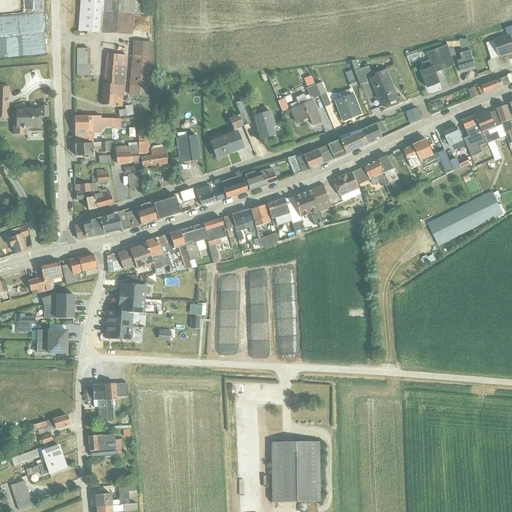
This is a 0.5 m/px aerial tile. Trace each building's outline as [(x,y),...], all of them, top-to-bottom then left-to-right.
[(0,34),(47,32),(45,0),(6,0),(7,13),(0,13),(0,34)] [(80,0),(79,31),(132,35),(134,15),(134,14),(143,15),(144,0),(80,0)] [(46,31),(27,34),(29,48),(48,46),(46,31)] [(494,41),(499,56),(499,57),(511,52),(511,40),(510,35),(494,40),(494,41)] [(460,71),(476,67),(467,39),(458,39),(462,52),(460,53),(462,59),(457,61),(460,71)] [(133,41),(128,95),(148,97),(149,80),(152,43),(133,41)] [(499,56),(494,41),(486,43),(491,59),(499,56)] [(452,43),(447,45),(451,57),(456,55),(452,43)] [(451,57),(447,45),(427,53),(430,60),(422,63),(425,70),(421,71),(428,88),(440,83),(436,73),(454,65),(451,57)] [(90,49),(77,49),(77,76),(89,76),(90,49)] [(418,50),(406,54),(409,60),(420,57),(418,50)] [(103,84),(102,105),(122,107),(127,56),(108,54),(105,84),(103,84)] [(356,61),(351,62),(360,85),(368,82),(365,74),(371,72),(369,66),(359,70),(356,61)] [(377,76),(371,78),(382,106),(398,100),(386,70),(376,74),(377,76)] [(321,96),(317,85),(315,85),(312,76),(304,79),(308,88),(307,88),(310,95),(306,96),(305,95),(295,98),(298,106),(291,109),(296,123),(310,118),(313,126),(322,123),(314,100),(312,100),(311,97),(313,96),(315,99),(321,96)] [(510,83),(507,77),(478,87),(481,95),(510,84),(510,83)] [(355,80),(349,82),(351,88),(357,86),(355,80)] [(322,82),(317,85),(321,96),(326,107),(331,105),(322,82)] [(0,86),(0,118),(7,119),(9,86),(0,86)] [(475,87),(468,90),(472,98),(479,96),(475,87)] [(341,99),(336,101),(344,122),(362,115),(351,89),(339,94),(341,99)] [(284,99),(278,101),(282,111),(288,109),(284,99)] [(238,114),(243,126),(250,123),(242,102),(234,105),(238,114)] [(442,102),(431,105),(433,111),(444,107),(442,102)] [(511,120),(511,106),(511,104),(497,109),(497,110),(507,136),(510,144),(511,143),(511,129),(509,121),(511,120)] [(125,110),(118,111),(119,117),(133,115),(132,105),(125,106),(125,110)] [(16,115),(13,115),(13,135),(25,134),(25,128),(38,127),(38,124),(41,124),(40,118),(49,117),(48,106),(38,106),(39,110),(31,110),(31,108),(24,108),(24,109),(22,109),(20,109),(20,110),(17,110),(17,109),(15,109),(16,115)] [(417,108),(406,113),(410,124),(422,119),(417,108)] [(497,110),(477,118),(487,143),(494,161),(502,158),(495,141),(507,136),(497,110)] [(270,111),(252,117),(253,120),(252,120),(258,140),(273,135),(271,128),(275,126),(270,111)] [(243,126),(238,114),(229,118),(233,130),(243,126)] [(88,144),(104,143),(104,138),(93,139),(92,133),(100,133),(105,128),(114,127),(113,119),(101,119),(101,116),(74,117),(75,141),(88,141),(88,144)] [(487,143),(477,118),(476,116),(462,121),(469,137),(464,139),(473,161),(484,156),(480,146),(487,143)] [(382,122),(362,131),(369,144),(383,138),(381,134),(387,132),(382,122)] [(457,127),(444,132),(450,147),(454,145),(457,150),(466,146),(457,127)] [(369,144),(362,131),(362,129),(352,132),(340,137),(341,140),(347,154),(369,144)] [(236,131),(210,141),(217,158),(243,148),(236,131)] [(191,159),(192,160),(200,159),(197,135),(187,136),(187,132),(177,133),(177,138),(179,160),(191,159)] [(138,142),(139,154),(149,154),(148,142),(147,142),(147,137),(138,137),(138,142)] [(347,154),(341,140),(333,144),(332,141),(326,144),(327,146),(329,145),(335,159),(347,154)] [(427,140),(413,146),(424,169),(440,162),(445,174),(454,170),(449,160),(445,150),(433,155),(427,140)] [(88,144),(75,145),(76,157),(84,156),(84,158),(85,158),(94,158),(94,150),(101,149),(101,153),(109,152),(109,142),(104,143),(88,144)] [(139,154),(138,142),(128,143),(128,146),(126,147),(126,146),(115,147),(116,164),(134,163),(134,166),(124,168),(125,174),(140,172),(139,154)] [(151,155),(140,157),(142,168),(156,166),(156,167),(161,167),(161,165),(167,164),(165,148),(163,148),(162,145),(152,146),(153,148),(151,148),(151,150),(150,150),(151,155)] [(329,145),(327,146),(303,156),(302,153),(295,156),(287,158),(294,175),(309,170),(335,159),(329,145)] [(404,150),(400,152),(402,156),(408,169),(412,167),(413,170),(418,167),(423,179),(428,177),(424,169),(413,146),(404,150)] [(394,154),(379,161),(390,184),(391,183),(397,196),(405,192),(394,169),(400,167),(396,158),(402,156),(400,152),(399,150),(393,152),(394,154)] [(456,156),(449,160),(454,170),(454,171),(461,168),(458,160),(456,156)] [(467,156),(458,160),(461,168),(461,169),(470,165),(467,156)] [(379,161),(353,173),(358,186),(371,180),(374,186),(381,182),(383,187),(385,186),(390,195),(394,193),(390,184),(379,161)] [(254,172),(244,175),(249,191),(276,182),(272,168),(255,174),(254,172)] [(97,174),(97,183),(109,182),(108,173),(107,173),(107,170),(96,171),(97,174)] [(237,177),(221,183),(226,199),(247,192),(241,172),(236,174),(237,177)] [(140,173),(127,175),(129,188),(142,186),(140,173)] [(358,186),(353,173),(352,173),(353,174),(334,182),(340,197),(341,197),(360,189),(358,186)] [(97,183),(97,174),(92,175),(93,184),(75,185),(75,194),(73,194),(74,200),(76,200),(83,200),(83,193),(98,191),(98,194),(93,195),(94,197),(86,199),(88,211),(96,209),(113,204),(109,191),(107,191),(106,189),(101,191),(100,188),(97,189),(96,184),(97,183)] [(210,186),(196,191),(201,207),(224,199),(218,180),(214,181),(217,192),(212,194),(210,186)] [(325,185),(312,190),(319,212),(333,207),(325,185)] [(191,189),(180,193),(183,202),(194,199),(191,189)] [(360,189),(341,197),(343,201),(362,193),(360,189)] [(312,190),(293,197),(300,218),(310,214),(314,226),(318,224),(319,228),(324,227),(319,212),(312,190)] [(492,191),(427,224),(433,235),(439,246),(503,214),(505,213),(501,204),(499,205),(496,199),(501,197),(498,191),(493,193),(492,191)] [(166,198),(152,202),(158,220),(180,213),(175,197),(167,199),(166,198)] [(300,218),(293,197),(284,200),(284,199),(270,204),(270,205),(266,206),(271,220),(274,219),(277,226),(291,221),(295,234),(304,231),(300,218)] [(123,211),(116,213),(121,231),(156,221),(151,203),(140,206),(131,208),(132,212),(124,214),(123,211)] [(264,205),(250,210),(256,232),(260,231),(259,226),(269,223),(264,205)] [(248,210),(239,213),(244,230),(249,228),(251,234),(255,232),(248,210)] [(116,213),(99,219),(103,235),(121,231),(116,213)] [(244,230),(239,213),(223,218),(226,230),(234,228),(238,241),(243,239),(241,231),(244,230)] [(103,235),(99,219),(90,222),(91,225),(84,226),(84,224),(75,227),(77,240),(103,235)] [(220,219),(202,224),(207,239),(214,264),(220,263),(219,258),(215,245),(227,241),(220,219)] [(202,224),(180,231),(189,261),(194,260),(200,258),(198,251),(205,249),(202,241),(207,239),(202,224)] [(10,237),(7,239),(11,248),(13,247),(15,254),(26,250),(22,239),(27,237),(27,225),(8,232),(10,237)] [(169,235),(164,236),(170,250),(178,247),(179,252),(176,253),(177,257),(181,256),(183,265),(175,267),(177,272),(192,268),(189,261),(180,231),(169,234),(169,235)] [(262,232),(257,233),(261,248),(279,242),(276,233),(263,237),(262,232)] [(170,250),(164,236),(145,242),(145,244),(152,264),(156,276),(165,274),(164,267),(168,266),(169,269),(169,270),(169,273),(177,272),(175,267),(170,250)] [(145,244),(117,255),(120,262),(123,270),(135,265),(136,269),(143,267),(143,268),(145,267),(147,268),(150,267),(151,265),(152,264),(145,244)] [(84,272),(86,276),(97,273),(93,255),(68,261),(69,264),(72,275),(84,272)] [(120,262),(117,255),(106,256),(107,271),(121,272),(119,263),(120,262)] [(419,255),(413,258),(419,270),(424,267),(419,255)] [(426,255),(422,258),(427,266),(436,261),(433,255),(427,258),(426,255)] [(43,277),(46,291),(54,289),(52,280),(62,278),(58,262),(40,267),(43,277)] [(72,275),(69,264),(61,267),(66,285),(75,283),(72,275)] [(84,272),(72,275),(75,283),(81,281),(80,277),(86,276),(84,272)] [(181,286),(181,276),(167,275),(166,285),(181,286)] [(46,291),(43,277),(27,281),(30,291),(31,291),(32,295),(46,291)] [(2,292),(0,284),(0,303),(10,300),(7,291),(2,292)] [(119,290),(119,298),(144,300),(145,286),(120,284),(120,290),(119,290)] [(44,306),(74,307),(74,300),(73,300),(74,295),(56,295),(42,299),(44,306)] [(144,300),(119,298),(118,305),(119,306),(118,312),(132,313),(143,313),(144,300)] [(190,305),(189,315),(206,316),(206,304),(201,304),(201,305),(190,305)] [(74,307),(44,306),(44,319),(68,319),(68,325),(73,325),(73,319),(73,314),(74,307)] [(107,311),(106,325),(131,327),(132,313),(118,312),(107,311)] [(15,324),(31,324),(34,324),(35,317),(25,316),(24,314),(14,314),(14,321),(11,321),(11,324),(15,323),(15,324)] [(316,317),(317,356),(336,356),(336,317),(316,317)] [(191,319),(191,328),(198,329),(199,319),(191,319)] [(31,324),(15,324),(15,332),(31,332),(31,324)] [(131,327),(106,325),(105,333),(106,333),(105,339),(130,341),(131,327)] [(65,331),(49,331),(37,330),(37,342),(67,342),(67,335),(66,335),(66,331),(65,331)] [(67,342),(37,342),(36,353),(66,354),(66,349),(67,342)] [(104,409),(105,419),(105,421),(113,421),(112,409),(117,409),(116,397),(128,396),(127,383),(104,385),(105,400),(104,400),(105,409),(104,409)] [(105,419),(104,409),(103,385),(92,386),(93,407),(97,407),(98,419),(105,419)] [(53,426),(54,430),(69,425),(66,415),(31,426),(33,432),(38,431),(53,426)] [(53,426),(38,431),(39,434),(54,430),(53,426)] [(20,430),(11,433),(13,440),(22,437),(20,430)] [(50,433),(38,438),(40,445),(43,444),(43,445),(53,441),(50,433)] [(98,456),(116,454),(121,454),(120,440),(115,440),(115,434),(88,437),(89,451),(98,450),(98,456)] [(288,443),(271,443),(272,503),(320,502),(319,442),(288,443)] [(40,448),(39,448),(11,458),(14,467),(39,457),(40,460),(36,461),(37,466),(62,457),(58,445),(49,449),(41,451),(40,448)] [(62,457),(37,466),(26,470),(28,476),(41,472),(42,476),(66,468),(62,457)] [(24,481),(10,486),(19,511),(33,506),(29,496),(24,481)] [(96,507),(129,504),(129,491),(136,491),(135,484),(118,485),(119,500),(112,500),(111,494),(95,495),(96,507)]
